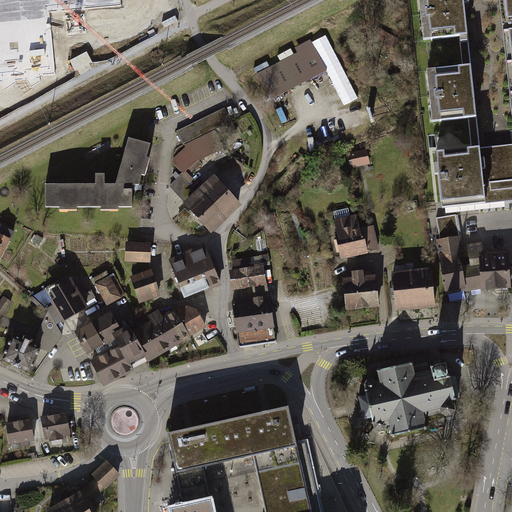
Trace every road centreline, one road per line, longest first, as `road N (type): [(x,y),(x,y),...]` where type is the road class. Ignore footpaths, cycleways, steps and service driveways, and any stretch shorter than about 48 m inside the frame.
road 1 (residential): [(239,362),(220,323),(219,244),(258,180),(267,141),(255,112),(214,63)]
road 2 (secondary): [(152,418),(173,394),(275,371),(297,385),(321,423)]
road 3 (secondary): [(365,339),(239,362)]
